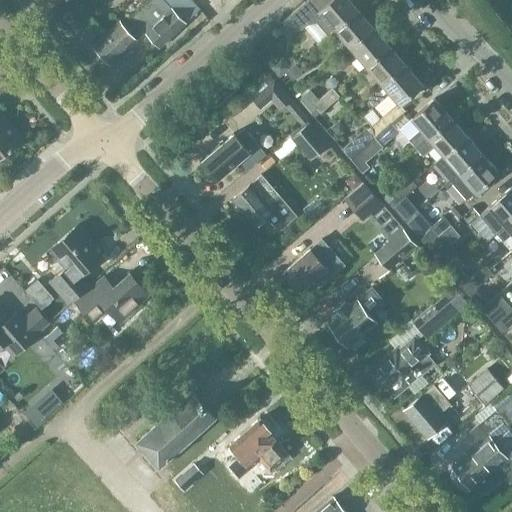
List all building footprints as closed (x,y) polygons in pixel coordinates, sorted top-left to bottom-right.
[(185,23),(163,0),(152,0),(124,26),(120,22),(94,46),(111,64),(145,32),(160,47),(186,24),(185,23)] [(191,0),(163,0),(185,23),(195,14),(196,16),(197,14),(196,13),(200,9),(191,0)] [(336,29),(337,30),(359,11),(349,0),(307,0),(289,16),(282,22),(291,32),(316,22),(328,36),(336,29)] [(337,30),(352,48),(375,29),(359,11),(337,30)] [(359,56),(368,67),(390,47),(375,29),(352,48),(336,63),(342,70),(359,56)] [(368,67),(384,85),(406,65),(390,47),(368,67)] [(282,56),(270,66),(280,77),(286,72),(291,67),(282,56)] [(291,67),(286,72),(293,80),(303,72),(296,64),(291,67)] [(384,85),(369,98),(376,106),(385,116),(400,103),(423,84),(406,65),(384,85)] [(250,97),(260,108),(272,98),(281,108),(285,104),(302,122),(307,117),(272,77),(250,97)] [(232,78),(209,98),(216,107),(240,86),(232,78)] [(332,88),(323,96),(329,103),(338,95),(332,88)] [(311,90),(301,99),(311,111),(316,107),(314,104),(319,100),(311,90)] [(329,103),(323,96),(319,100),(314,104),(316,107),(320,111),(329,103)] [(413,119),(401,129),(409,139),(417,148),(452,118),(436,99),(413,119)] [(0,156),(21,138),(0,114),(0,156)] [(436,145),(445,155),(467,135),(452,118),(417,148),(424,156),(436,145)] [(340,120),(331,127),(339,136),(344,132),(344,125),(340,120)] [(327,145),(309,124),(293,138),(311,159),(327,145)] [(224,142),(200,162),(216,180),(239,161),(247,170),(266,154),(252,137),(244,128),(225,144),(224,142)] [(366,128),(342,149),(351,158),(357,153),(375,137),(366,128)] [(435,163),(451,181),(483,153),(467,135),(445,155),(435,163)] [(357,153),(351,158),(361,170),(367,165),(366,163),(384,148),(375,137),(357,153)] [(483,153),(451,181),(467,200),(499,172),(483,153)] [(354,172),(345,179),(354,189),(362,181),(354,172)] [(232,199),(255,226),(267,215),(279,229),(296,215),(280,196),(261,174),(232,199)] [(410,178),(401,186),(408,195),(417,186),(410,178)] [(363,182),(345,198),(363,219),(382,203),(363,182)] [(408,195),(401,186),(392,194),(395,198),(399,202),(408,195)] [(511,187),(480,215),(496,233),(511,219),(511,187)] [(384,197),(389,203),(395,198),(392,194),(390,192),(384,197)] [(395,198),(389,203),(396,211),(399,202),(395,198)] [(414,213),(405,220),(428,247),(452,226),(444,217),(433,227),(429,230),(414,213)] [(511,234),(511,219),(496,233),(504,242),(511,234)] [(78,225),(53,247),(61,257),(59,259),(67,268),(52,280),(70,301),(89,284),(81,275),(101,257),(93,248),(96,246),(78,225)] [(452,226),(428,247),(436,256),(460,236),(452,227),(452,226)] [(403,231),(375,254),(388,270),(416,246),(403,231)] [(309,248),(284,271),(301,290),(316,277),(322,284),(344,265),(322,239),(310,249),(309,248)] [(413,257),(406,264),(413,272),(421,265),(413,257)] [(487,267),(477,275),(484,282),(493,274),(487,267)] [(459,271),(453,276),(466,291),(466,290),(471,285),(469,282),(459,271)] [(97,284),(76,302),(93,321),(108,309),(120,322),(141,303),(139,302),(149,293),(131,273),(106,294),(97,284)] [(484,282),(477,275),(469,282),(471,285),(475,290),(484,282)] [(33,278),(24,286),(34,297),(43,289),(33,278)] [(466,290),(466,291),(475,302),(480,297),(475,290),(471,285),(466,290)] [(339,315),(329,323),(339,335),(337,337),(343,345),(346,343),(349,346),(351,344),(354,349),(364,341),(360,336),(376,323),(370,315),(378,308),(385,302),(372,286),(357,300),(349,306),(345,302),(335,311),(339,315)] [(433,304),(413,321),(424,334),(444,317),(433,304)] [(0,318),(0,344),(6,339),(16,351),(21,347),(22,346),(34,335),(34,334),(47,323),(34,308),(21,319),(15,313),(3,323),(0,318)] [(66,308),(55,317),(63,325),(73,316),(66,308)] [(511,310),(501,321),(509,330),(511,327),(511,310)] [(511,327),(509,330),(503,335),(511,345),(511,327)] [(407,340),(371,371),(385,388),(394,398),(431,367),(424,359),(407,340)] [(66,345),(59,351),(66,360),(74,354),(66,345)] [(503,389),(487,370),(468,386),(484,405),(503,389)] [(404,410),(427,437),(445,421),(439,413),(450,403),(434,385),(404,410)] [(145,451),(159,467),(215,417),(192,392),(136,442),(145,451)] [(31,404),(23,411),(35,425),(43,418),(31,404)] [(489,435),(452,466),(471,488),(476,484),(482,492),(488,492),(508,476),(499,465),(507,459),(510,462),(511,459),(511,428),(496,409),(470,431),(471,432),(486,419),(497,433),(491,437),(489,435)] [(241,455),(233,462),(242,472),(251,465),(259,458),(270,471),(289,455),(278,442),(279,440),(273,433),(273,432),(271,430),(272,427),(266,419),(262,420),(260,418),(231,443),(241,455)] [(242,472),(233,462),(175,511),(242,511),(262,495),(242,472)] [(184,491),(202,474),(194,464),(175,481),(184,491)] [(171,478),(153,496),(162,506),(163,505),(170,511),(184,499),(177,491),(180,488),(171,478)] [(345,511),(333,497),(315,511),(345,511)]
